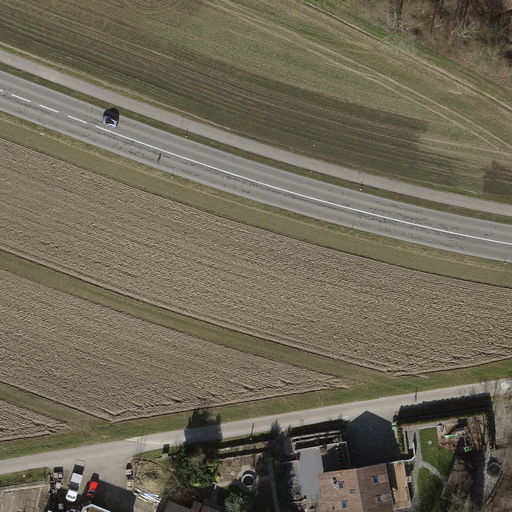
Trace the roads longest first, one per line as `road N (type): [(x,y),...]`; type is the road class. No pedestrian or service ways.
road 1 (tertiary): [(511,244),(318,203),(0,86)]
road 2 (track): [(511,385),(0,467)]
